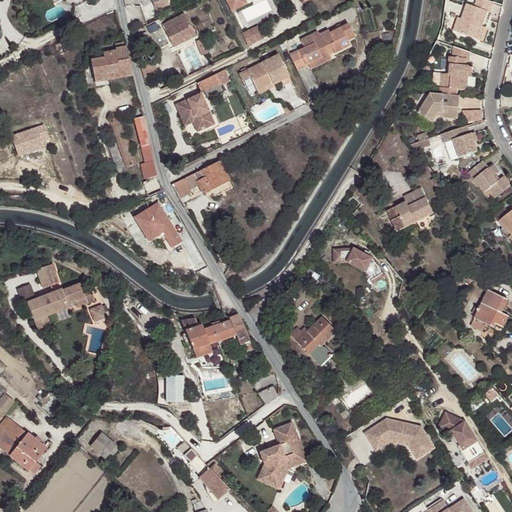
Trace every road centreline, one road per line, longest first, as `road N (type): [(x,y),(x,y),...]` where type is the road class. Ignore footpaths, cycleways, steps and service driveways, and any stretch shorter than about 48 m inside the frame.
road 1 (residential): [(347,511),(344,474),(170,190),(119,0)]
road 2 (unknown): [(511,487),(401,324),(383,266)]
road 3 (unknown): [(143,96),(173,89),(302,20)]
road 4 (unknown): [(163,174),(312,104)]
road 5 (residential): [(511,155),(493,104),(511,3)]
road 6 (unknown): [(115,0),(0,61)]
